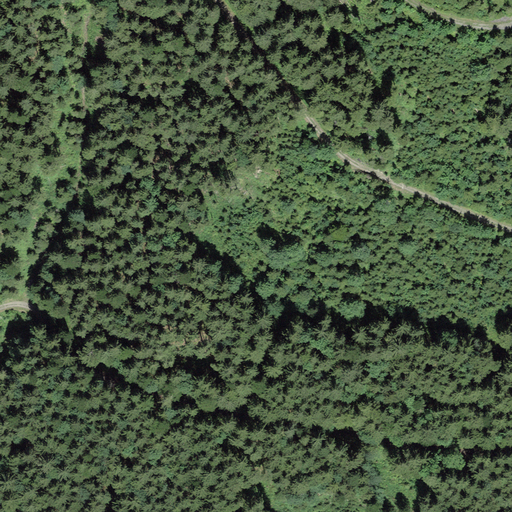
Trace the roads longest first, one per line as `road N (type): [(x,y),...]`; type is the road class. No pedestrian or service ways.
road 1 (track): [(0,308),(22,302),(104,376),(202,406),(442,450),(511,454)]
road 2 (track): [(511,230),(344,158),(219,0)]
